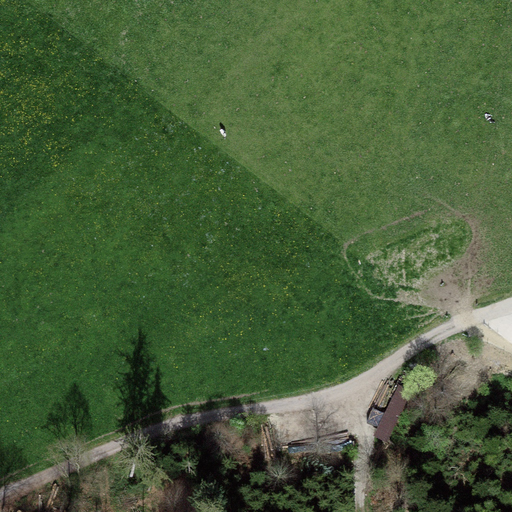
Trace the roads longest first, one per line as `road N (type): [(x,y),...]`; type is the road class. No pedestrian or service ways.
road 1 (track): [(479,316),(347,388),(163,427),(0,497)]
road 2 (track): [(360,511),(362,434),(347,388)]
